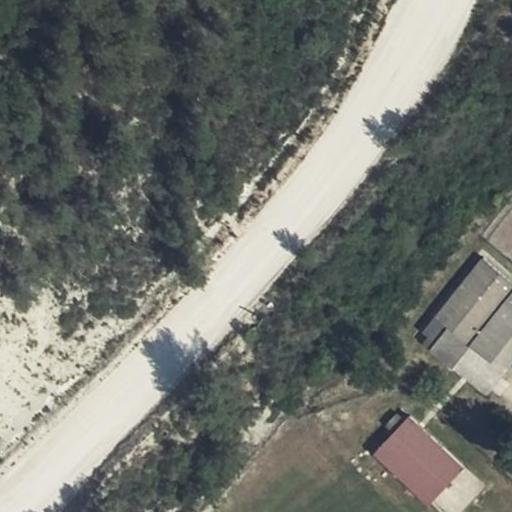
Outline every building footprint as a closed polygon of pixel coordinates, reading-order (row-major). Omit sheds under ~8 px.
[(511,303),(483,276),(459,302),(479,317),(455,349),(454,350),(468,361),(511,310),(511,303)] [(457,301),(446,314),(433,330),(455,349),(479,317),(459,302),(457,301)] [(511,350),(511,310),(468,361),(487,378),(511,350)] [(455,349),(433,330),(429,335),(446,349),(443,353),(446,355),(448,357),(454,350),(455,349)] [(416,351),(434,364),(443,353),(446,349),(429,335),(416,351)] [(446,355),(435,367),(451,381),(468,361),(454,350),(448,357),(446,355)] [(434,364),(433,365),(435,367),(446,355),(443,353),(434,364)] [(389,448),(398,439),(389,430),(380,440),(389,448)] [(431,511),(457,485),(405,432),(398,439),(389,448),(413,491),(397,498),(411,511),(431,511)] [(370,470),(397,498),(413,491),(389,448),(378,460),(370,470)]
